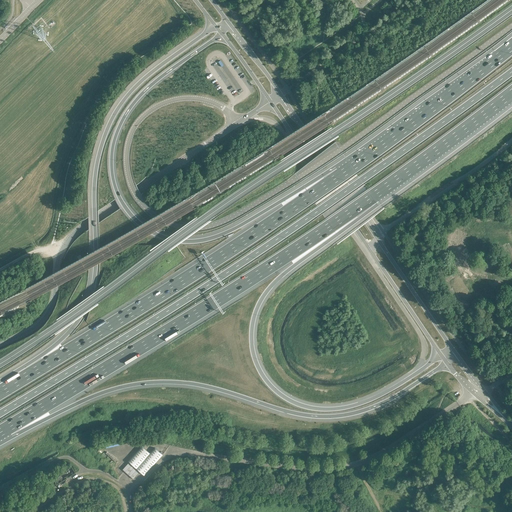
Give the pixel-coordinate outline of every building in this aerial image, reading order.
[(494,74),(504,65),(502,63),(492,72),(494,74)] [(190,132),(179,139),(185,149),(198,141),(197,139),(195,140),(190,132)] [(167,160),(160,163),(163,170),(170,167),(167,160)] [(387,201),(378,207),(381,212),(390,205),(387,201)] [(137,469),(151,454),(142,446),(129,461),(137,469)] [(151,454),(137,469),(145,476),(164,455),(156,449),(151,454)] [(128,464),(123,470),(134,480),(139,474),(128,464)]
